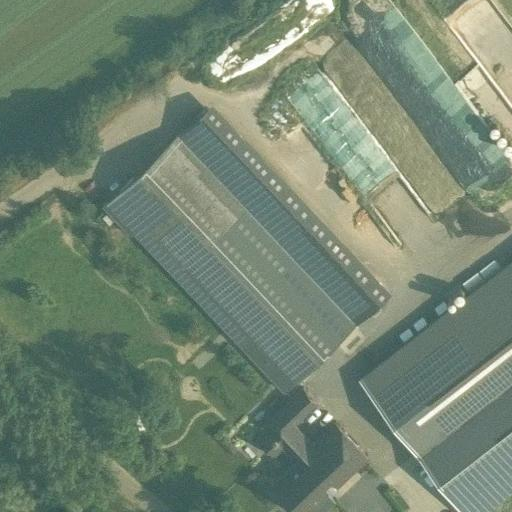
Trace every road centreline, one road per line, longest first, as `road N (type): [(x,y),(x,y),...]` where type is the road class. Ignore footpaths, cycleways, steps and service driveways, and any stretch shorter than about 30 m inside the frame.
road 1 (unknown): [(0,215),(194,86),(234,93),(415,301),(355,359),(347,387),(432,489),(441,511)]
road 2 (unclassified): [(158,511),(0,375)]
